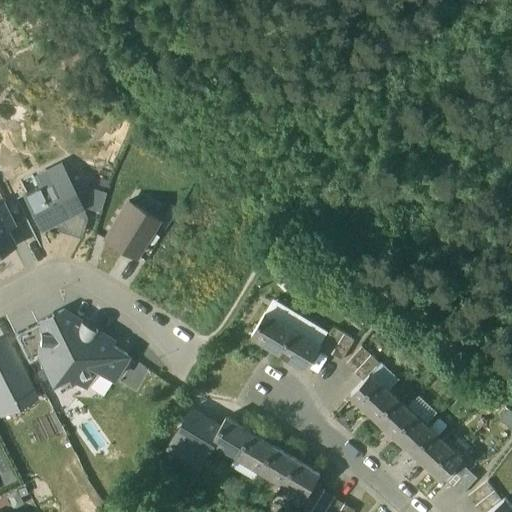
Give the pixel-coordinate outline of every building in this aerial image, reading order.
[(23,196),(39,227),(82,206),(62,166),(33,181),(37,189),(23,196)] [(158,219),(129,201),(106,239),(134,257),(158,219)] [(4,202),(0,203),(0,220),(4,229),(15,223),(4,202)] [(0,250),(12,245),(0,220),(0,250)] [(299,280),(287,273),(282,281),(294,288),(299,280)] [(113,378),(127,353),(111,344),(113,340),(63,310),(38,321),(39,355),(52,382),(69,374),(86,384),(95,367),(113,378)] [(293,328),(265,311),(252,333),(280,350),(293,328)] [(38,321),(14,334),(27,361),(39,355),(38,321)] [(345,332),(334,326),(322,347),(332,353),(345,332)] [(321,345),(293,328),(280,350),(307,366),(321,345)] [(355,339),(345,332),(332,353),(342,359),(355,339)] [(4,340),(0,341),(0,406),(2,409),(31,395),(4,340)] [(363,345),(346,363),(355,371),(371,353),(363,345)] [(380,362),(371,353),(355,371),(364,379),(370,372),(380,362)] [(124,381),(139,388),(149,366),(134,359),(124,381)] [(389,389),(370,372),(364,379),(352,392),(370,409),(389,389)] [(407,406),(389,389),(370,409),(389,426),(407,406)] [(419,393),(409,402),(422,416),(432,407),(419,393)] [(223,422),(193,404),(167,447),(200,467),(217,440),(214,438),(223,422)] [(407,406),(389,426),(407,443),(426,423),(407,406)] [(250,431),(227,416),(223,422),(214,438),(217,440),(237,453),(250,431)] [(444,440),(426,423),(407,443),(425,460),(444,440)] [(274,445),(250,431),(237,453),(260,467),(274,445)] [(444,440),(425,460),(444,478),(460,460),(463,458),(444,440)] [(297,459),(274,445),(260,467),(283,480),(297,459)] [(320,473),(297,459),(283,480),(307,495),(314,483),(320,473)] [(460,460),(444,478),(453,486),(469,468),(460,460)] [(469,468),(453,486),(461,494),(478,477),(469,468)] [(487,480),(468,495),(476,504),(495,489),(487,480)] [(307,495),(302,504),(312,510),(324,489),(314,483),(307,495)] [(324,489),(312,510),(315,511),(324,511),(335,496),(324,489)] [(495,489),(476,504),(481,511),(485,511),(502,499),(495,489)] [(335,496),(324,511),(338,511),(345,502),(335,496)] [(502,499),(485,511),(511,511),(511,505),(505,497),(502,499)] [(352,511),(355,508),(345,502),(338,511),(352,511)]
